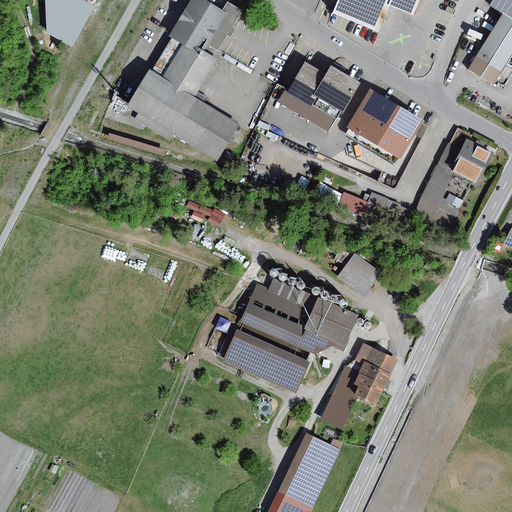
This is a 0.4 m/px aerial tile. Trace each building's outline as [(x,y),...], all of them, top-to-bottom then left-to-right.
[(49,0),(37,25),(75,43),(96,0),(49,0)] [(204,42),(223,10),(206,0),(192,0),(170,37),(173,38),(183,44),(197,53),(200,49),(204,42)] [(339,0),(334,13),(379,32),(390,5),(415,15),(421,0),(339,0)] [(511,0),(492,0),(489,6),(502,14),(511,19),(511,0)] [(242,11),(227,3),(223,10),(204,42),(217,50),(226,35),(230,38),(236,29),(232,27),(242,11)] [(511,54),(511,19),(502,14),(468,69),(494,85),(511,54)] [(173,38),(153,71),(163,77),(183,44),(173,38)] [(197,53),(183,44),(163,77),(204,102),(207,97),(199,92),(218,59),(200,49),(197,53)] [(328,75),(306,62),(289,91),(337,120),(359,83),(332,67),(328,75)] [(150,70),(129,105),(139,111),(135,119),(145,126),(171,141),(174,136),(218,162),(241,124),(204,102),(163,77),(153,71),(150,70)] [(337,120),(289,91),(286,90),(278,103),(329,133),(337,120)] [(422,120),(373,91),(347,135),(395,164),(422,120)] [(114,94),(105,117),(143,131),(145,126),(135,119),(139,111),(129,105),(114,94)] [(450,143),(462,150),(468,139),(470,135),(458,128),(450,143)] [(476,143),(468,139),(462,150),(455,164),(457,165),(453,172),(473,182),(478,185),(494,153),(484,148),(486,145),(477,140),(476,143)] [(449,143),(438,164),(453,172),(457,165),(455,164),(462,150),(450,143),(449,143)] [(473,182),(453,172),(438,164),(421,197),(414,217),(449,230),(473,182)] [(344,192),(339,205),(362,214),(364,209),(375,213),(378,207),(400,215),(403,205),(388,200),(389,199),(372,193),(369,201),(344,192)] [(511,228),(503,245),(511,249),(511,228)] [(301,235),(295,246),(302,249),(308,238),(301,235)] [(311,242),(305,255),(315,259),(320,246),(311,242)] [(381,274),(355,254),(354,256),(340,249),(334,259),(347,265),(338,277),(365,296),(381,274)] [(272,276),(273,277),(274,277),(276,278),(277,277),(278,276),(279,275),(280,274),(280,273),(279,271),(278,270),(277,269),(276,269),(274,269),(273,270),(272,271),(271,272),(271,273),(271,275),(272,276)] [(402,270),(395,283),(412,293),(417,285),(411,281),(413,277),(402,270)] [(280,280),(281,281),(283,281),(284,281),(286,281),(287,280),(288,279),(288,278),(288,276),(288,275),(287,274),(286,273),(284,273),(283,273),(281,273),(280,274),(280,276),(279,277),(280,278),(280,280)] [(289,284),(291,285),(292,286),(293,286),(295,286),(296,285),(297,284),(297,282),(297,281),(297,279),(296,278),(295,278),(293,277),(292,277),(291,278),(289,279),(289,280),(289,282),(289,283),(289,284)] [(274,279),(269,290),(312,309),(317,298),(274,279)] [(298,288),(299,289),(301,290),(302,290),(304,290),(305,289),(306,288),(306,286),(306,285),(306,284),(305,283),(304,282),(302,281),(301,282),(299,282),(298,283),(298,284),(297,286),(298,287),(298,288)] [(269,290),(258,285),(241,322),(315,355),(333,347),(343,352),(360,315),(318,297),(317,298),(312,309),(269,290)] [(314,294),(315,295),(316,296),(317,296),(319,296),(320,295),(321,294),(321,292),(321,291),(321,290),(320,288),(319,288),(317,287),(316,287),(315,288),(314,289),(313,290),(313,292),(313,293),(314,294)] [(323,298),(324,299),(325,299),(327,299),(328,299),(329,298),(330,297),(331,296),(331,294),(330,293),(329,292),(328,291),(327,291),(325,291),(324,291),(323,292),(322,294),(322,295),(322,297),(323,298)] [(332,302),(333,303),(334,303),(336,303),(337,303),(338,302),(339,301),(340,300),(340,298),(339,297),(338,296),(337,295),(336,295),(334,295),(333,295),(332,296),(331,298),(331,299),(331,300),(332,302)] [(341,305),(342,306),(343,307),(344,307),(346,307),(347,306),(348,305),(348,303),(348,302),(348,301),(347,300),(346,299),(344,298),(343,299),(342,299),(341,300),(340,301),(340,303),(340,304),(341,305)] [(310,363),(239,330),(224,362),(296,394),(310,363)] [(357,359),(365,363),(391,375),(398,360),(364,344),(357,359)] [(391,375),(365,363),(360,374),(355,384),(360,386),(356,396),(375,406),(391,375)] [(356,396),(360,386),(355,384),(360,374),(347,368),(323,418),(341,427),(356,396)] [(341,451),(305,435),(278,493),(314,510),(341,451)]
